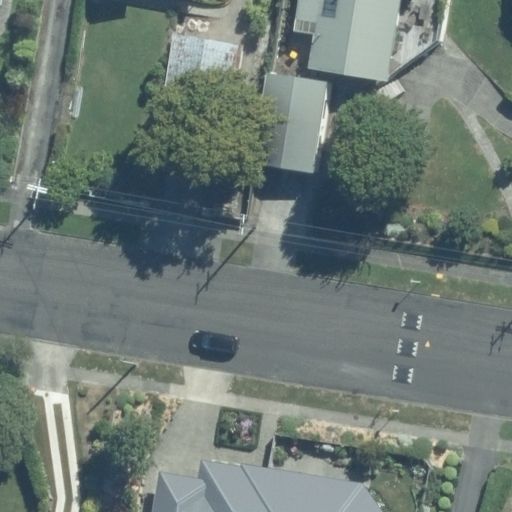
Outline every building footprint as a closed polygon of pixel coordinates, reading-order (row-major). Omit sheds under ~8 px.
[(0,0),(0,48),(1,49),(8,0),(0,0)] [(404,90),(413,1),(439,4),(438,0),(301,0),(297,34),(323,37),(318,81),(404,90)] [(250,43),(173,37),(166,119),(243,125),(250,43)] [(335,84),(271,77),(261,176),(325,183),(335,84)] [(161,477),(157,511),(404,511),(406,487),(210,467),(208,482),(161,477)]
